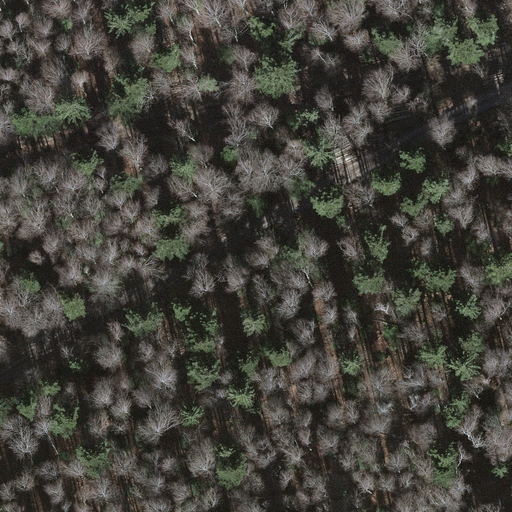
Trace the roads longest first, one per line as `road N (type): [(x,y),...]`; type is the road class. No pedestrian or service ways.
road 1 (track): [(0,374),(288,214),(511,58)]
road 2 (track): [(0,132),(511,55)]
